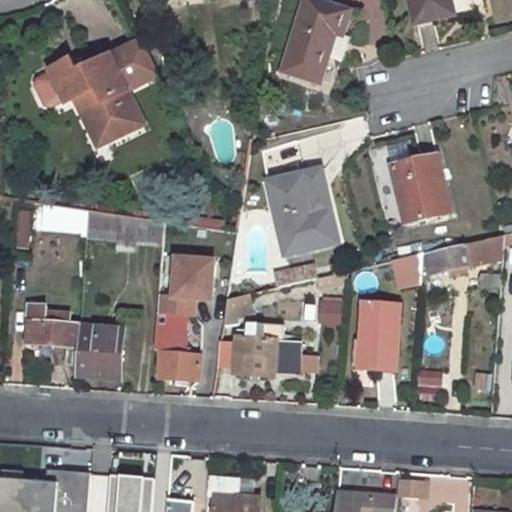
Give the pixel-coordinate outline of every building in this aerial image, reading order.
[(312,0),(307,0),(285,71),(322,84),(337,36),(344,38),(352,12),(312,0)] [(454,15),(450,0),(410,0),(416,25),(454,15)] [(161,75),(144,40),(113,53),(79,68),(73,55),(53,63),(67,97),(77,94),(92,130),(126,116),(117,93),(128,89),(161,75)] [(97,142),(143,123),(138,111),(128,89),(117,93),(126,116),(92,130),(97,142)] [(438,157),(394,167),(407,225),(452,214),(438,157)] [(325,169),(269,182),(285,254),(339,242),(331,208),(334,207),(325,169)] [(88,213),(86,238),(118,240),(117,251),(136,252),(137,242),(159,243),(160,224),(88,213)] [(191,216),(190,226),(220,230),(221,221),(191,216)] [(506,237),(424,256),(430,275),(451,270),(469,267),(504,259),(505,244),(506,237)] [(424,256),(394,262),(398,278),(423,273),(424,256)] [(469,267),(451,270),(453,277),(471,273),(469,267)] [(296,274),(299,285),(318,280),(315,269),(296,274)] [(348,273),(322,279),(321,290),(348,285),(348,273)] [(423,273),(398,278),(400,289),(422,284),(423,273)] [(277,278),(279,289),(299,285),(296,274),(277,278)] [(483,276),(482,287),(502,287),(503,277),(483,276)] [(239,325),(240,317),(255,314),(250,295),(229,301),(225,328),(239,325)] [(160,296),(159,312),(187,314),(188,298),(160,296)] [(302,301),(302,325),(341,325),(341,301),(302,301)] [(368,360),(367,369),(394,371),(400,307),(366,304),(362,360),(368,360)] [(51,347),(51,355),(66,356),(67,348),(79,349),(80,327),(68,326),(69,316),(46,315),(46,307),(29,307),(28,345),(51,347)] [(159,312),(156,351),(162,352),(161,379),(199,382),(201,353),(187,353),(188,335),(185,335),(187,314),(159,312)] [(284,342),(265,341),(266,325),(249,324),(249,332),(248,340),(241,339),(238,339),(237,373),(299,377),(301,343),(284,342)] [(266,325),(265,341),(284,342),(285,327),(266,325)] [(80,327),(79,349),(77,377),(100,379),(100,363),(121,364),(123,330),(80,327)] [(241,331),(241,339),(248,340),(249,332),(241,331)] [(100,363),(100,379),(120,380),(121,364),(100,363)] [(440,399),(442,372),(419,370),(417,397),(440,399)] [(129,472),(127,490),(143,491),(145,461),(130,460),(129,472)] [(117,471),(116,488),(127,490),(129,472),(117,471)] [(391,480),(389,496),(397,496),(399,472),(383,471),(382,478),(391,480)] [(207,503),(206,511),(258,511),(259,499),(237,497),(238,481),(209,478),(207,503)] [(337,493),(335,511),(352,511),(354,494),(337,493)] [(373,511),(375,496),(354,494),(352,511),(373,511)] [(168,500),(167,511),(206,511),(207,503),(168,500)]
